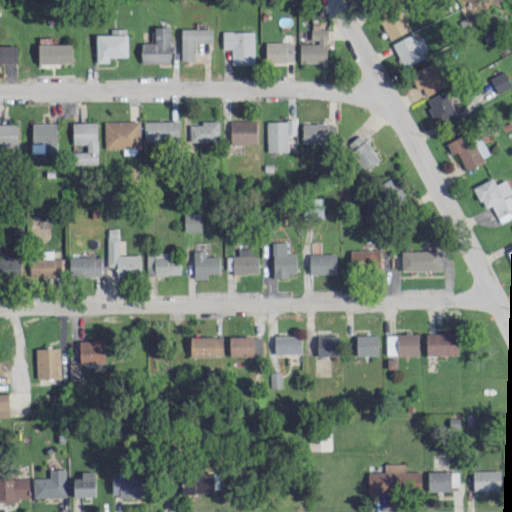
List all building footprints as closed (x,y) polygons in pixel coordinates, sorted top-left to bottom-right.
[(379,16),(389,39),(410,29),(400,7),(379,16)] [(142,62),(171,61),(170,26),(154,26),(155,42),(141,43),(142,62)] [(127,56),(127,28),(111,28),(111,34),(96,34),(97,62),(109,62),(109,56),(127,56)] [(213,28),(181,28),(181,59),(194,60),(194,42),(213,42),(213,28)] [(299,42),(300,62),(327,62),(327,28),(311,28),(311,42),(299,42)] [(254,31),(223,31),(222,48),(231,48),(231,63),(254,64),(254,31)] [(420,32),(393,44),(403,66),(430,54),(420,32)] [(294,60),(294,41),(266,42),(266,61),(294,60)] [(38,62),(72,62),(72,43),(38,43),(38,62)] [(0,63),(18,63),(17,44),(0,44),(0,63)] [(417,89),(422,86),(426,94),(445,84),(434,61),(410,73),(417,89)] [(511,85),(503,70),(489,77),(498,92),(511,85)] [(436,123),(456,115),(445,90),(426,99),(436,123)] [(256,119),(230,120),(230,143),(257,143),(256,119)] [(123,147),(123,154),(139,153),(138,120),(104,121),(104,148),(123,147)] [(144,121),(144,141),(179,140),(178,120),(144,121)] [(190,141),(219,141),(218,120),(200,121),(200,124),(189,124),(190,141)] [(267,120),(267,151),(288,151),(288,133),(296,133),(296,120),(267,120)] [(97,122),(73,121),(73,143),(87,144),(86,151),(73,151),(73,163),(97,163),(97,122)] [(32,142),(41,142),(41,151),(56,151),(56,122),(32,123),(32,142)] [(0,146),(17,146),(17,123),(0,123),(0,146)] [(302,123),(302,141),(333,142),(334,123),(302,123)] [(457,152),(465,169),(490,157),(479,134),(470,139),(467,133),(446,142),(452,154),(457,152)] [(378,161),(363,134),(348,142),(363,170),(378,161)] [(474,186),(484,208),(492,204),(500,222),(511,216),(511,214),(510,209),(511,208),(511,201),(509,194),(511,192),(511,191),(506,178),(496,183),(493,177),(474,186)] [(323,197),(312,197),(313,216),(323,216),(323,197)] [(201,231),(201,213),(184,213),(184,231),(201,231)] [(108,266),(117,266),(117,274),(140,274),(140,254),(118,254),(118,228),(107,228),(108,266)] [(296,253),(286,253),(286,241),(273,241),(273,277),(288,277),(288,272),(296,272),(296,253)] [(258,272),(258,254),(252,254),(252,248),(238,248),(238,255),(227,256),(227,272),(258,272)] [(219,273),(219,255),(205,255),(205,249),(193,250),(194,278),(208,277),(208,273),(219,273)] [(380,249),(350,249),(350,268),(380,268),(380,249)] [(402,270),(441,269),(441,249),(401,250),(402,270)] [(52,250),(42,250),(42,258),(30,258),(31,276),(62,276),(61,258),(53,258),(52,250)] [(146,274),(180,274),(180,256),(167,256),(167,252),(147,251),(146,274)] [(309,253),(309,273),(337,273),(336,253),(309,253)] [(20,255),(0,255),(0,276),(20,276),(20,255)] [(101,256),(69,256),(70,275),(101,275),(101,256)] [(426,355),(458,354),(458,332),(426,333),(426,355)] [(418,333),(386,334),(387,355),(419,354),(418,333)] [(378,354),(378,334),(356,334),(356,355),(378,354)] [(230,356),(262,355),(261,335),(229,336),(230,356)] [(301,353),(301,335),(274,335),(274,353),(301,353)] [(317,355),(338,355),(338,335),(317,335),(317,355)] [(190,356),(222,356),(222,336),(190,336),(190,356)] [(79,340),(80,362),(106,361),(105,339),(79,340)] [(61,378),(60,347),(36,348),(37,378),(61,378)] [(69,363),(70,378),(80,378),(79,363),(69,363)] [(281,371),(270,371),(270,387),(281,387),(281,371)] [(0,416),(10,416),(9,392),(0,392),(0,416)] [(368,491),(421,491),(421,471),(405,471),(405,463),(384,463),(385,471),(368,471),(368,491)] [(33,477),(34,497),(67,496),(66,468),(50,469),(50,477),(33,477)] [(501,489),(500,469),(473,470),(473,490),(501,489)] [(74,478),(74,496),(95,496),(95,470),(82,471),(82,477),(74,478)] [(183,492),(214,492),(213,471),(182,471),(183,492)] [(428,489),(459,489),(459,471),(428,471),(428,489)] [(112,474),(113,496),(145,496),(145,474),(112,474)] [(0,499),(30,499),(29,477),(0,477),(0,499)]
